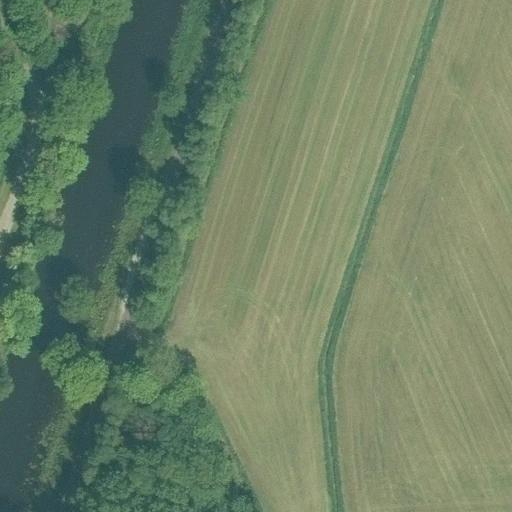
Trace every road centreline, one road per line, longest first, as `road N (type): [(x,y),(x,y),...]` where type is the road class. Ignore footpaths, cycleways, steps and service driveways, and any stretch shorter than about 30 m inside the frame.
road 1 (unclassified): [(66,511),(226,0)]
road 2 (unclassified): [(0,235),(42,115),(24,73)]
